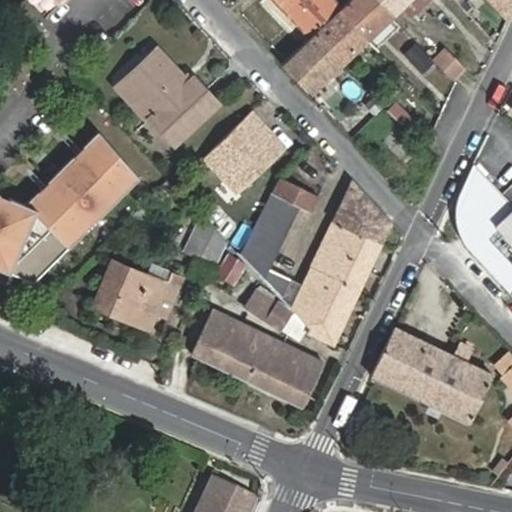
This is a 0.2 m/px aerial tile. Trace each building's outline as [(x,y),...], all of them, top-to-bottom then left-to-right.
[(279,0),(311,35),(313,33),(340,8),(341,7),(335,0),(279,0)] [(377,0),(348,0),(341,7),(340,8),(368,38),(392,15),(377,0)] [(406,2),(403,0),(377,0),(392,15),(406,2)] [(403,0),(406,2),(415,12),(428,0),(403,0)] [(511,8),(511,0),(497,0),(496,4),(508,17),(511,8)] [(340,8),(313,33),(342,63),(368,38),(340,8)] [(311,35),(287,58),(283,61),(311,92),(342,63),(313,33),(311,35)] [(418,44),(407,54),(424,72),(435,61),(418,44)] [(448,49),(436,60),(454,78),(466,67),(448,49)] [(183,86),(177,78),(153,51),(123,79),(154,112),(149,117),(173,144),(215,105),(191,79),(183,86)] [(191,79),(184,71),(177,78),(183,86),(191,79)] [(145,122),(149,117),(154,112),(123,79),(113,88),(145,122)] [(243,93),(222,113),(236,127),(252,112),(256,107),(243,93)] [(280,132),(256,107),(252,112),(275,136),(280,132)] [(252,112),(236,127),(258,152),(275,136),(252,112)] [(236,127),(222,113),(195,138),(209,153),(236,127)] [(236,127),(209,153),(218,163),(231,177),(258,152),(236,127)] [(11,191),(0,217),(0,262),(37,277),(144,175),(101,129),(86,143),(92,149),(80,159),(75,153),(50,177),(55,183),(44,194),(38,188),(28,198),(11,191)] [(92,149),(86,143),(75,153),(80,159),(92,149)] [(470,248),(511,293),(511,201),(474,162),(458,194),(461,224),(463,234),(470,248)] [(231,177),(218,163),(208,172),(224,190),(235,181),(231,177)] [(50,177),(38,188),(44,194),(55,183),(50,177)] [(282,177),(274,194),(299,207),(310,212),(318,195),(282,177)] [(392,222),(353,182),(335,221),(380,244),(392,222)] [(0,217),(11,191),(0,186),(0,217)] [(274,194),(255,235),(279,248),(299,207),(274,194)] [(226,234),(209,216),(191,252),(212,262),(226,234)] [(323,245),(368,268),(380,244),(335,221),(323,245)] [(255,235),(245,255),(282,295),(291,277),(271,266),(279,248),(255,235)] [(333,276),(358,289),(368,268),(323,245),(313,265),(333,276)] [(245,268),(228,260),(217,283),(234,291),(245,268)] [(149,320),(163,288),(143,280),(109,265),(89,311),(143,334),(149,320)] [(308,330),(333,341),(358,289),(333,276),(313,265),(304,283),(293,307),(305,320),(310,326),(308,330)] [(148,270),(143,280),(163,288),(167,278),(148,270)] [(291,277),(282,295),(293,307),(304,283),(291,277)] [(167,278),(163,288),(149,320),(161,325),(179,284),(167,278)] [(280,329),(282,325),(291,311),(256,289),(244,308),(280,329)] [(298,335),(305,320),(293,307),(291,311),(282,325),(298,335)] [(191,353),(303,403),(324,360),(211,310),(191,353)] [(494,373),(395,325),(373,373),(471,421),(494,373)] [(511,352),(509,350),(495,363),(503,372),(511,363),(511,352)] [(511,363),(503,372),(511,381),(511,415),(510,417),(511,419),(511,363)] [(213,474),(194,511),(249,511),(257,495),(213,474)]
